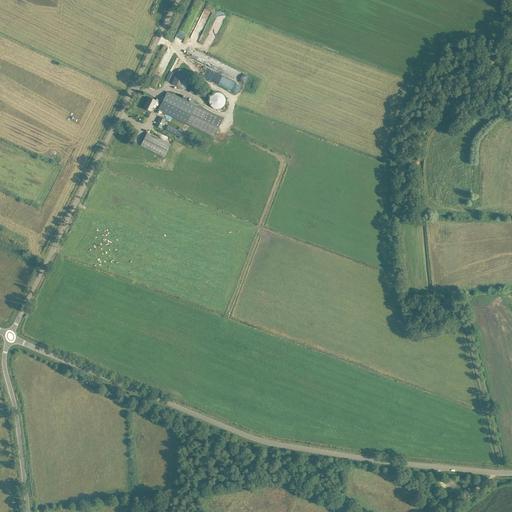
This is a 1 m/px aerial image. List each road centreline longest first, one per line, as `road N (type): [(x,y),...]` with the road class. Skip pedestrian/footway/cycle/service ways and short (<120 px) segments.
road 1 (unclassified): [(511,472),(262,442),(10,336)]
road 2 (unclassified): [(10,336),(177,0)]
road 3 (unclassified): [(27,511),(3,366),(10,336)]
